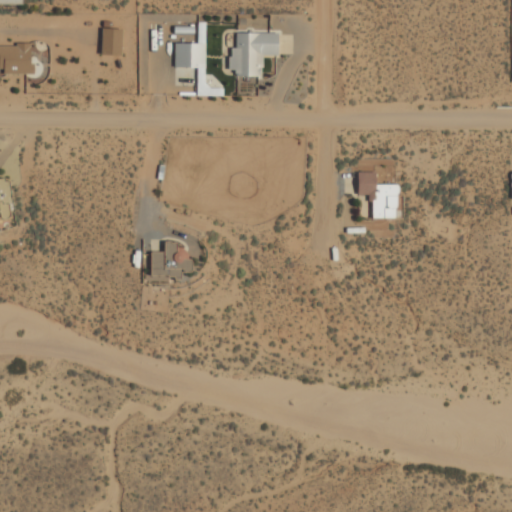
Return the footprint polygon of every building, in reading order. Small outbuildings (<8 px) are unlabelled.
[(121,29),(101,28),(100,55),(120,56),(121,29)] [(277,56),(277,33),(235,33),(235,48),(229,48),(228,70),(234,70),(234,76),(261,76),(262,56),(277,56)] [(173,44),(174,69),(204,69),(204,35),(197,35),(197,43),(173,44)] [(0,73),(31,73),(31,45),(0,45),(0,73)] [(370,218),(395,218),(395,184),(374,184),(374,172),(357,172),(356,195),(370,195),(370,218)] [(0,217),(2,218),(5,218),(8,217),(9,216),(9,212),(13,212),(8,181),(4,181),(4,178),(0,178),(0,217)] [(149,253),(150,252),(163,252),(163,243),(164,241),(169,242),(169,243),(174,243),(175,244),(175,252),(178,252),(180,254),(181,256),(182,259),(188,259),(189,260),(190,262),(191,269),(190,271),(187,272),(179,272),(180,279),(179,280),(174,280),(173,279),(173,277),(168,277),(166,276),(166,275),(149,275),(149,253)]
